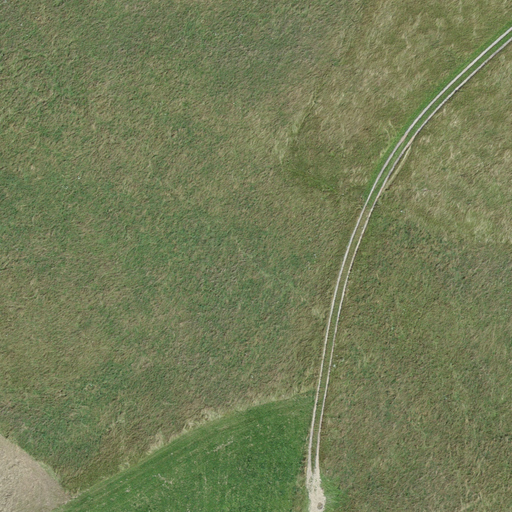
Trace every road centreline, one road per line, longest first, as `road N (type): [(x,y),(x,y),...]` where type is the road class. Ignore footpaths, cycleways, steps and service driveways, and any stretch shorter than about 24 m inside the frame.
road 1 (track): [(511,33),(428,112),(391,162),(348,260),(321,394)]
road 2 (track): [(65,511),(203,431),(321,394),(308,511)]
